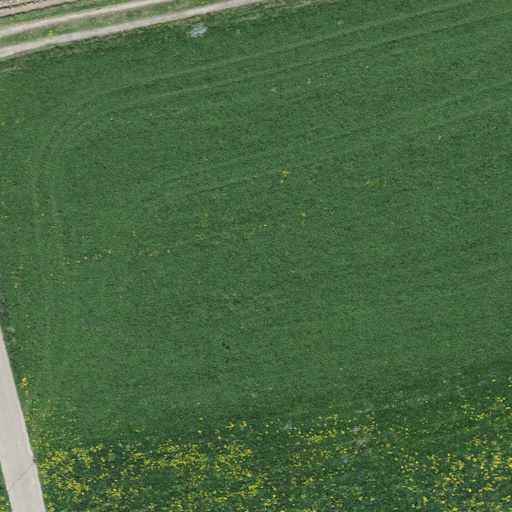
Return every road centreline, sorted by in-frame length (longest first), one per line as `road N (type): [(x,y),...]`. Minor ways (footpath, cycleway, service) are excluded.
road 1 (track): [(0,44),(201,0)]
road 2 (tertiary): [(31,511),(0,383)]
